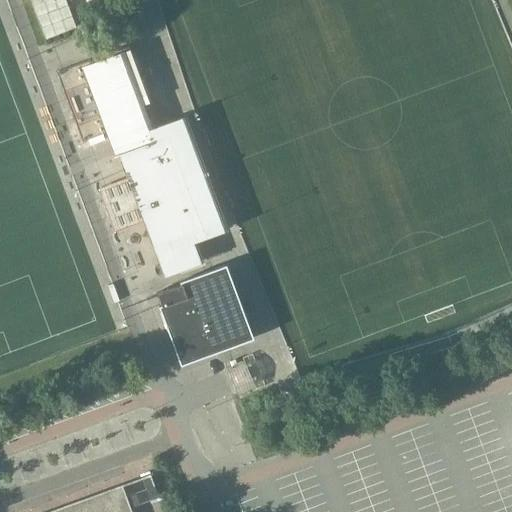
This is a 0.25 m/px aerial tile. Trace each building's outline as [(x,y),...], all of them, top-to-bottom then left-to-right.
[(29,0),(44,39),(75,27),(64,0),(29,0)] [(78,57),(77,44),(50,47),(51,60),(78,57)] [(55,72),(81,141),(105,132),(114,155),(118,154),(163,274),(199,261),(192,242),(224,230),(181,116),(146,129),(137,107),(148,103),(127,45),(94,57),(95,61),(89,63),(87,59),(55,72)] [(179,283),(155,292),(160,305),(158,305),(180,364),(251,337),(224,264),(178,281),(179,283)] [(257,442),(260,451),(270,448),(267,439),(257,442)] [(130,511),(125,495),(121,484),(44,511),(130,511)]
